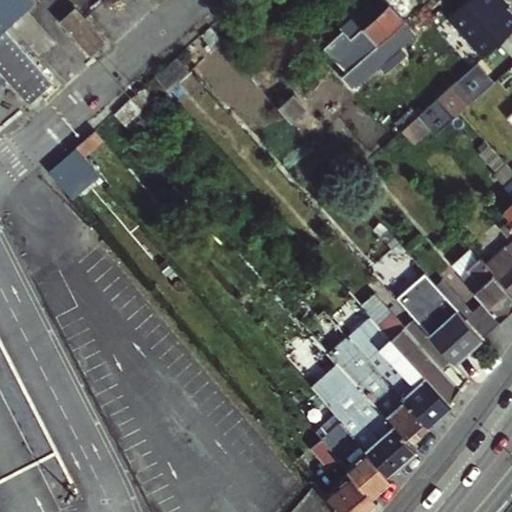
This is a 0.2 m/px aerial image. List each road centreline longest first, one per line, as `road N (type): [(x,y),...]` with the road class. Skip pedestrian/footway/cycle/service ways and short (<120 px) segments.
road 1 (residential): [(0,166),(190,0)]
road 2 (residential): [(393,511),(511,362)]
